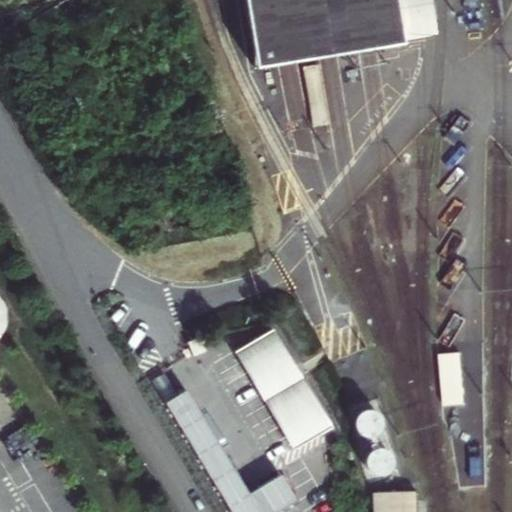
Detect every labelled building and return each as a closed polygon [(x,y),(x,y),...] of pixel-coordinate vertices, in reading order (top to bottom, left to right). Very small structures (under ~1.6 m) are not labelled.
[(242,0),(254,68),(288,62),(328,55),(369,49),(401,43),(394,0),(242,0)] [(429,0),(394,0),(401,43),(420,40),(436,38),(429,0)] [(195,208),(190,192),(131,213),(141,241),(200,220),(195,208)] [(239,194),(195,208),(200,220),(243,206),(239,194)] [(477,353),(478,324),(454,323),(453,352),(477,353)] [(294,448),(329,429),(270,330),(236,351),(294,448)] [(367,487),(383,484),(374,434),(358,437),(367,487)] [(375,511),(417,511),(416,493),(374,494),(375,511)]
